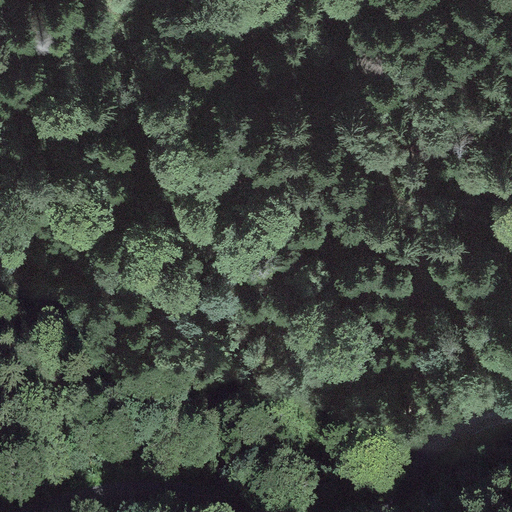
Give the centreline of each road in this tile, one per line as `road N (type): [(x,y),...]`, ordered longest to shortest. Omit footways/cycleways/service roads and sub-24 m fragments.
road 1 (track): [(237,511),(182,485),(153,482),(41,511)]
road 2 (track): [(511,411),(433,441),(385,511)]
